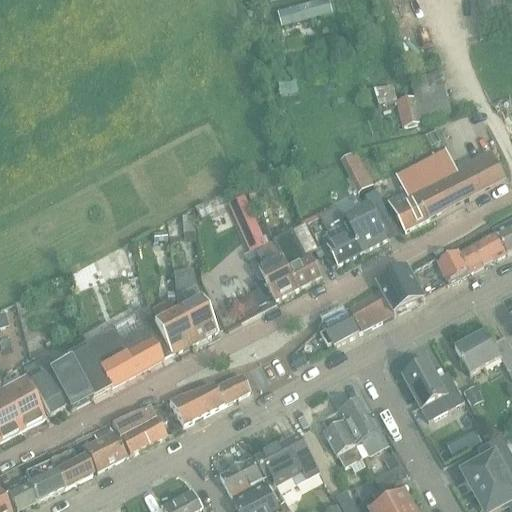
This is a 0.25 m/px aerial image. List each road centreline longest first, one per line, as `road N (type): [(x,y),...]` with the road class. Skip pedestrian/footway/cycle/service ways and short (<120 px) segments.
road 1 (residential): [(0,466),(511,199)]
road 2 (tertiary): [(184,451),(364,355)]
road 3 (residential): [(364,355),(450,511)]
road 4 (tertiary): [(364,355),(511,275)]
road 5 (tertiary): [(70,511),(184,451)]
